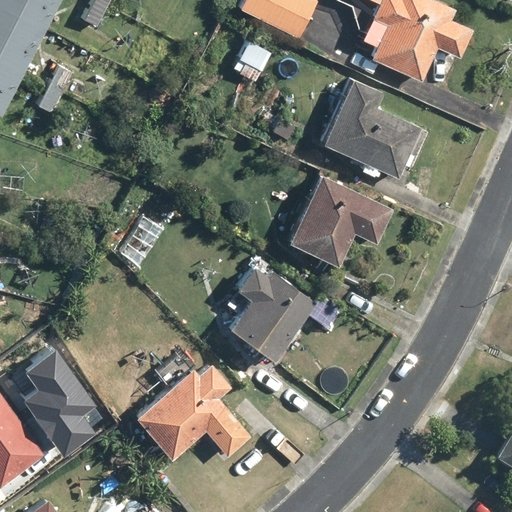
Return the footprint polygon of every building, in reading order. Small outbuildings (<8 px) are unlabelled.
[(0,0),(0,91),(47,0),(0,0)] [(104,0),(86,0),(77,21),(92,28),(104,0)] [(234,0),(231,8),(294,38),(312,0),(234,0)] [(353,39),(369,46),(364,58),(415,81),(430,47),(453,57),(465,29),(443,19),(447,9),(426,0),(363,0),(369,3),(363,17),(353,39)] [(322,60),(293,46),(283,65),(312,80),(322,60)] [(83,78),(54,63),(32,106),(48,115),(61,90),(74,96),(83,78)] [(344,79),(315,143),(391,177),(414,127),(368,107),(375,92),(344,79)] [(294,125),(267,109),(257,125),(284,141),(294,125)] [(386,209),(312,174),(280,243),(330,267),(347,233),(370,243),(386,209)] [(260,276),(246,266),(229,289),(242,299),(220,329),(238,347),(267,359),(308,303),(284,289),(264,270),(260,276)] [(186,367),(127,417),(163,459),(199,429),(221,455),(244,436),(211,398),(224,387),(205,364),(192,374),(186,367)] [(0,479),(36,454),(0,404),(0,479)] [(511,421),(488,461),(510,475),(507,480),(511,483),(511,421)] [(50,511),(40,499),(21,511),(50,511)]
